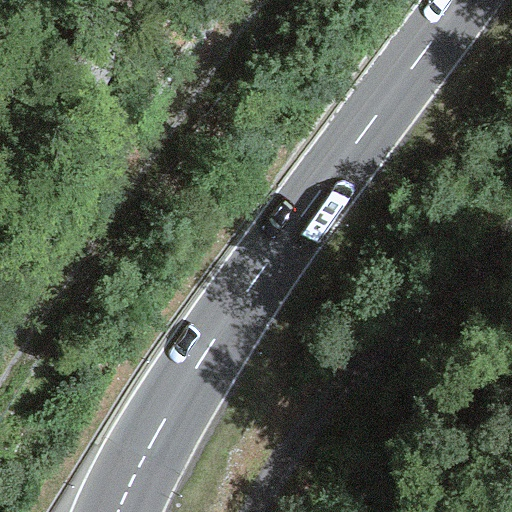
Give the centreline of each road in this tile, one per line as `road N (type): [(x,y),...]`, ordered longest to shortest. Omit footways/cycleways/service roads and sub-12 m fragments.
road 1 (primary): [(463,0),(206,352),(117,511)]
road 2 (track): [(0,367),(249,0)]
road 3 (track): [(511,245),(303,427),(260,511)]
